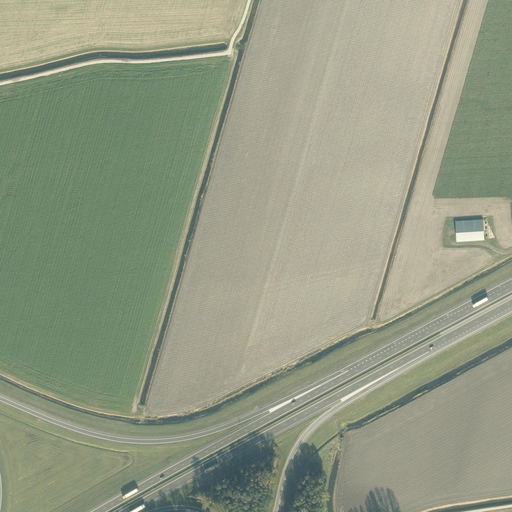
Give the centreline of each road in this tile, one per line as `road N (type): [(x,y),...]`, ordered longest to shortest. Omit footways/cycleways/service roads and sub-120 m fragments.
road 1 (motorway): [(349,373),(172,440),(97,435),(0,398)]
road 2 (motorway): [(124,511),(426,347)]
road 3 (track): [(249,0),(228,53),(98,61),(0,84)]
road 4 (motorway): [(349,373),(97,511)]
road 5 (motorway): [(275,511),(305,433),(426,347)]
road 6 (motorway): [(511,286),(349,373)]
